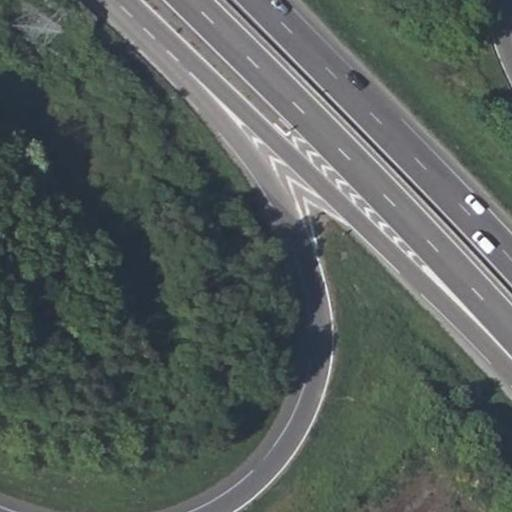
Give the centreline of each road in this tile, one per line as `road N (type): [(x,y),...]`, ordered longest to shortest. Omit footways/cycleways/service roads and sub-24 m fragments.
road 1 (trunk): [(107,0),(228,124),(275,188),(300,234),(322,315),(321,366),(298,431),(253,486),(213,511)]
road 2 (trunk): [(125,0),(511,369)]
road 3 (trunk): [(190,0),(511,328)]
road 4 (trunk): [(511,258),(260,0)]
